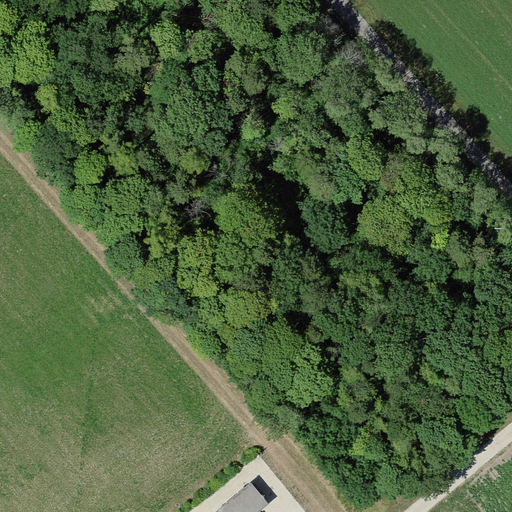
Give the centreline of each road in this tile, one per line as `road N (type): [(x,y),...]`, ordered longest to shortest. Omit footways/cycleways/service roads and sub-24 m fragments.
road 1 (track): [(335,0),(511,196)]
road 2 (track): [(414,511),(511,430)]
